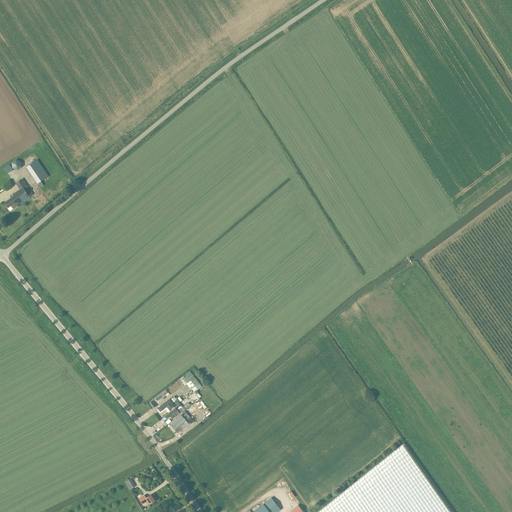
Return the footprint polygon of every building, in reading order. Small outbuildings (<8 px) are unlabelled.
[(44,185),(41,181),(48,176),(37,159),(26,167),(40,188),(44,185)] [(16,160),(12,163),(13,168),(17,170),(21,167),(21,162),(16,160)] [(13,170),(10,165),(4,169),(7,173),(13,170)] [(33,194),(22,178),(15,183),(20,190),(10,196),(11,198),(4,202),(8,207),(11,205),(13,209),(17,206),(17,205),(33,194)] [(190,371),(180,378),(185,385),(187,383),(191,388),(194,392),(196,390),(201,387),(190,371)] [(168,392),(165,389),(154,398),(157,401),(168,392)] [(169,396),(156,406),(160,411),(167,406),(169,410),(174,405),(172,402),(173,401),(169,396)] [(196,408),(193,405),(185,411),(188,414),(196,408)] [(176,406),(164,416),(167,419),(170,416),(172,419),(181,412),(176,406)] [(181,414),(169,423),(174,429),(186,420),(181,414)] [(135,486),(131,479),(125,482),(130,490),(135,486)] [(146,497),(144,495),(138,499),(142,504),(145,503),(147,506),(155,500),(151,494),(146,497)]
